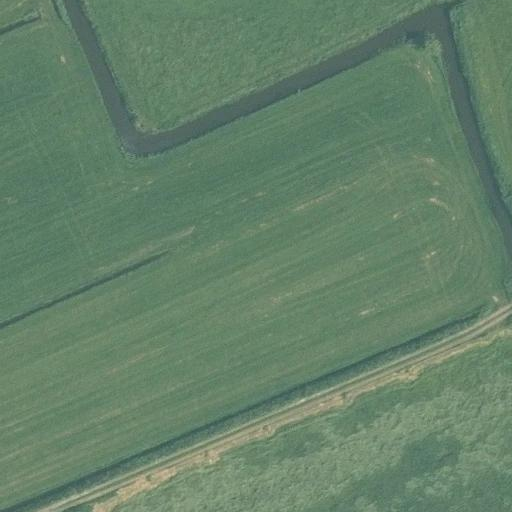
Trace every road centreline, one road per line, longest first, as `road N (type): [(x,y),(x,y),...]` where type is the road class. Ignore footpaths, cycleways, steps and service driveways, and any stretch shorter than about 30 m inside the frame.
road 1 (track): [(511,307),(443,345),(53,511)]
road 2 (track): [(463,0),(511,156)]
